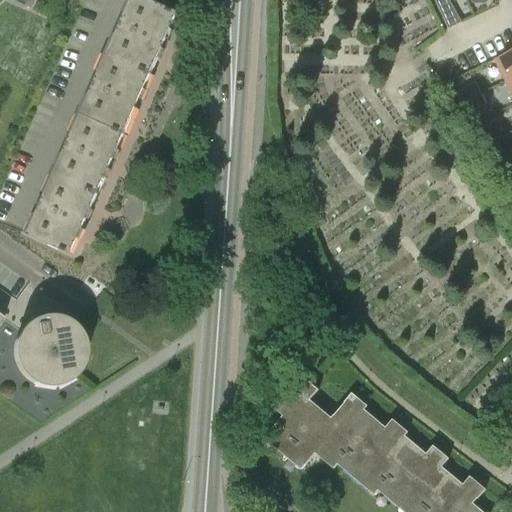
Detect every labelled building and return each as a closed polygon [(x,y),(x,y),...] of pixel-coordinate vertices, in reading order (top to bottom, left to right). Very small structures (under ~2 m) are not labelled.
[(129,0),(106,54),(155,76),(182,16),(145,0),(129,0)] [(511,50),(496,59),(507,81),(511,78),(511,50)] [(128,136),(155,76),(106,54),(79,114),(128,136)] [(463,89),(456,93),(463,103),(470,99),(463,89)] [(470,99),(463,103),(469,113),(476,109),(470,99)] [(101,196),(128,136),(79,114),(52,174),(101,196)] [(489,130),(482,134),(488,144),(495,140),(489,130)] [(495,140),(488,144),(495,154),(502,150),(495,140)] [(101,196),(52,174),(25,235),(74,257),(101,196)] [(0,397),(1,398),(19,372),(21,375),(24,378),(26,380),(29,382),(32,384),(35,385),(38,386),(41,387),(44,388),(48,388),(51,388),(55,387),(58,387),(61,386),(64,384),(67,383),(70,381),(73,379),(75,376),(77,374),(79,371),(81,368),(82,365),(83,362),(84,359),(85,355),(85,352),(85,348),(84,345),(83,342),(82,339),(81,336),(79,333),(77,330),(75,327),(73,325),(70,323),(67,321),(64,320),(61,318),(58,317),(55,317),(51,316),(48,316),(45,316),(41,317),(38,318),(35,319),(32,320),(29,322),(26,324),(24,326),(22,328),(20,331),(0,317),(0,397)] [(481,511),(473,505),(485,491),(470,478),(463,486),(442,468),(448,461),(433,447),(426,455),(404,437),(407,433),(392,420),(385,428),(363,410),(367,406),(352,394),(331,419),(309,400),(318,390),(303,378),(274,411),(282,418),(263,440),(300,472),(314,455),(333,471),(336,467),(373,498),(377,493),(399,511),(481,511)]
